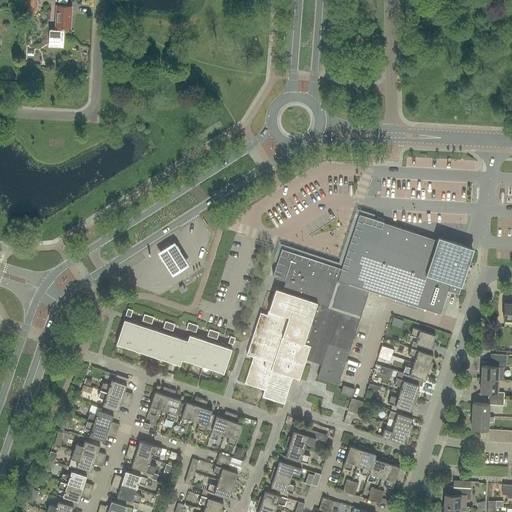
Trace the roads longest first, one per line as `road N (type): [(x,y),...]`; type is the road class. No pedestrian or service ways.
road 1 (secondary): [(104,268),(294,146)]
road 2 (secondary): [(271,127),(92,247)]
road 3 (residential): [(99,0),(93,117),(0,112)]
road 4 (secondary): [(0,469),(59,303)]
road 5 (residential): [(464,333),(387,307),(359,385)]
road 6 (residential): [(393,134),(390,0)]
